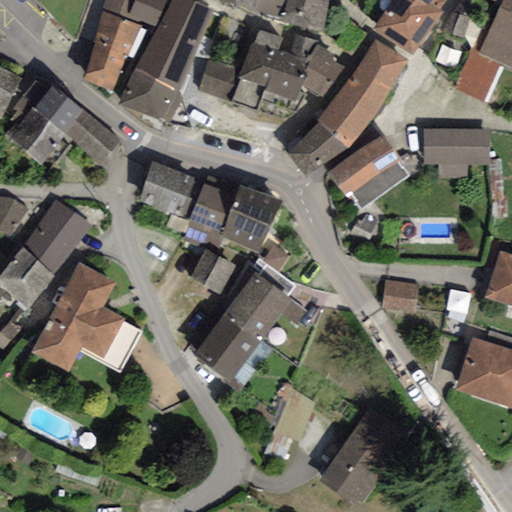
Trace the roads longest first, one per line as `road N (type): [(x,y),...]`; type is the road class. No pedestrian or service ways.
road 1 (residential): [(198,498),(227,473),(231,453),(168,347),(133,263),(121,192),(140,140)]
road 2 (residential): [(506,511),(341,277),(297,193)]
road 3 (residential): [(297,193),(140,140)]
road 4 (residential): [(454,0),(393,115)]
road 5 (residential): [(393,115),(297,193)]
